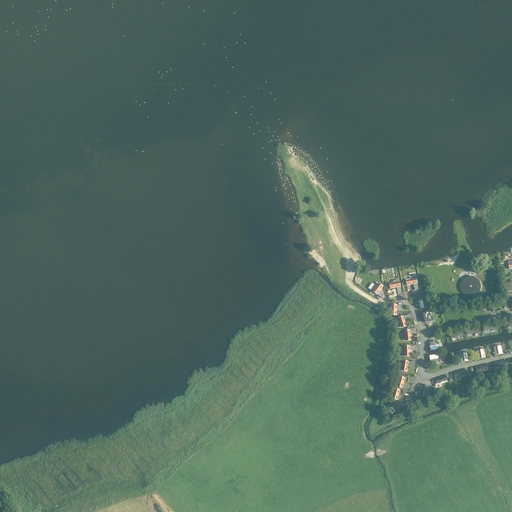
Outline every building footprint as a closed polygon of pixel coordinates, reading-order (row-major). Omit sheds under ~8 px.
[(418,290),(416,277),(410,278),(410,281),(406,281),(407,286),(413,284),(415,290),(418,290)] [(472,277),(471,277),(469,277),(468,277),(467,277),(466,278),(465,279),(464,280),(463,281),(462,282),(461,283),(461,284),(461,286),(461,287),(461,288),(461,290),(461,291),(462,292),(462,293),(463,294),(464,294),(465,295),(466,296),(467,296),(469,297),(470,297),(472,297),(473,297),(474,296),(476,296),(477,295),(478,294),(478,293),(479,293),(480,292),(480,291),(480,289),(481,288),(481,287),(481,286),(480,284),(480,283),(479,282),(478,280),(477,279),(476,279),(475,278),(474,277),(473,277),(472,277)] [(399,280),(393,281),(394,284),(390,285),(390,289),(397,288),(398,294),(402,293),(399,280)] [(382,298),(384,295),(379,292),(383,287),(380,284),(377,287),(375,286),(371,290),(382,298)] [(426,299),(418,301),(420,309),(428,307),(426,299)] [(403,310),(403,306),(390,305),(389,311),(392,311),(392,315),(396,315),(397,309),(403,310)] [(432,312),(424,314),(426,323),(434,321),(432,312)] [(406,326),(405,320),(410,319),(409,315),(397,319),(398,325),(401,324),(402,328),(406,326)] [(411,341),(411,334),(417,334),(416,330),(403,331),(404,337),(406,337),(407,341),(411,341)] [(437,341),(429,343),(431,351),(439,349),(437,341)] [(416,350),(416,346),(403,347),(403,353),(406,353),(406,357),(410,357),(410,350),(416,350)] [(501,346),(493,347),(495,355),(503,354),(501,346)] [(484,349),(476,351),(478,359),(486,357),(484,349)] [(467,353),(459,354),(461,362),(469,361),(467,353)] [(437,354),(429,356),(431,364),(439,362),(437,354)] [(414,363),(401,361),(400,367),(403,367),(402,371),(407,372),(408,366),(414,367),(414,363)] [(397,381),(395,387),(408,390),(409,386),(403,385),(404,379),(400,378),(399,381),(397,381)] [(431,386),(425,385),(425,386),(421,386),(420,392),(423,393),(424,393),(423,396),(428,397),(429,390),(430,390),(431,386)] [(392,392),(390,398),(403,402),(404,398),(398,396),(400,390),(395,389),(394,393),(392,392)] [(388,406),(391,408),(390,408),(391,409),(388,411),(392,414),(397,410),(398,411),(401,408),(397,403),(396,404),(393,401),(388,406)]
